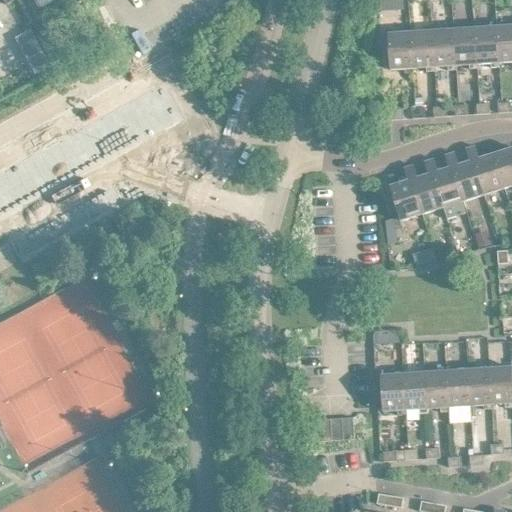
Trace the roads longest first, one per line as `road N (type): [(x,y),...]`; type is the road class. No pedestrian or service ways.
road 1 (residential): [(281,488),(364,472),(366,420),(345,399),(354,163)]
road 2 (unclassified): [(296,133),(271,208),(263,313),(281,488)]
road 3 (residential): [(354,163),(511,117)]
road 4 (unclassified): [(324,0),(296,133)]
